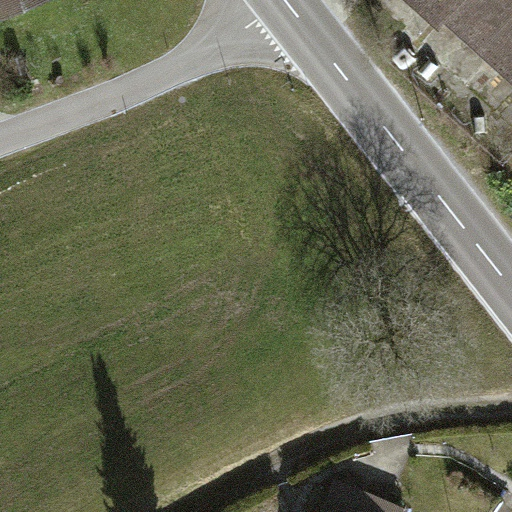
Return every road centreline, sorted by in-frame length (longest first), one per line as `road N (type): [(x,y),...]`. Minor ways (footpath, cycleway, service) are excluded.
road 1 (tertiary): [(286,0),(511,296)]
road 2 (track): [(511,409),(372,418),(173,511)]
road 3 (residential): [(285,0),(180,75),(0,143)]
